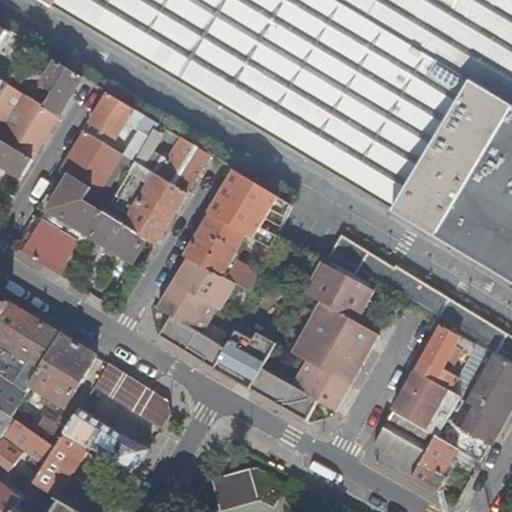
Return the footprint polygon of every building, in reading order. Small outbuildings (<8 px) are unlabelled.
[(511,0),(42,0),(511,281),(511,0)] [(14,40),(16,36),(0,26),(0,51),(9,37),(14,40)] [(55,92),(46,107),(51,110),(60,116),(84,77),(58,61),(43,86),(55,92)] [(26,75),(18,70),(9,84),(17,89),(26,75)] [(0,99),(5,91),(9,84),(7,83),(0,78),(0,99)] [(12,103),(19,91),(17,89),(9,84),(5,91),(0,99),(0,138),(33,160),(60,116),(51,110),(46,107),(34,100),(25,94),(23,99),(28,102),(8,134),(0,129),(0,128),(15,105),(12,103)] [(55,92),(43,86),(34,100),(46,107),(55,92)] [(133,122),(154,136),(161,125),(110,93),(92,122),(117,138),(133,113),(137,116),(133,122)] [(208,164),(178,145),(169,159),(156,151),(165,136),(162,134),(166,128),(161,125),(154,136),(138,163),(189,195),(208,164)] [(122,160),(135,167),(138,163),(86,131),(63,169),(72,175),(102,193),(122,160)] [(0,164),(22,178),(33,160),(0,138),(0,164)] [(178,145),(208,164),(213,157),(182,138),(178,145)] [(149,240),(158,245),(189,195),(138,163),(135,167),(114,201),(106,213),(149,240)] [(278,236),(292,206),(292,205),(238,172),(212,214),(247,234),(267,246),(272,249),(278,236)] [(50,210),(92,236),(106,213),(114,201),(102,193),(72,175),(50,210)] [(323,222),(292,206),(278,236),(306,251),(323,222)] [(135,263),(149,240),(106,213),(92,236),(135,263)] [(233,257),(247,234),(212,214),(186,256),(191,258),(232,280),(251,290),(260,273),(233,257)] [(44,220),(25,252),(61,274),(77,247),(80,243),(44,220)] [(348,239),(333,265),(444,326),(478,345),(493,353),(511,362),(511,333),(418,274),(404,266),(402,269),(348,239)] [(88,254),(77,247),(61,274),(72,282),(88,254)] [(272,342),(237,319),(222,344),(197,329),(212,305),(215,307),(232,280),(191,258),(160,308),(174,316),(162,336),(307,420),(319,400),(338,412),(381,336),(358,323),(376,293),(323,263),(305,293),(321,303),(290,352),(304,361),(289,385),(257,365),(272,342)] [(0,321),(11,303),(0,296),(0,321)] [(0,321),(0,343),(42,369),(62,335),(11,303),(0,321)] [(465,356),(470,359),(478,345),(444,326),(426,359),(427,359),(421,371),(454,390),(461,377),(450,370),(449,371),(444,368),(453,353),(458,356),(463,348),(469,351),(465,356)] [(67,409),(98,357),(62,335),(42,369),(32,387),(67,409)] [(0,373),(28,393),(32,387),(42,369),(0,343),(0,373)] [(511,362),(493,353),(468,398),(470,399),(475,402),(506,420),(511,408),(511,362)] [(97,385),(165,427),(173,414),(170,401),(110,364),(97,385)] [(420,395),(452,413),(462,395),(454,390),(421,371),(419,371),(409,389),(420,395)] [(28,393),(0,373),(0,408),(13,418),(28,393)] [(420,395),(409,389),(407,392),(396,411),(407,418),(420,395)] [(452,413),(420,395),(407,418),(409,419),(439,437),(449,419),(452,413)] [(462,426),(449,419),(439,437),(460,449),(471,455),(482,462),(506,420),(475,402),(462,426)] [(0,443),(5,437),(18,421),(13,418),(0,408),(0,443)] [(152,450),(82,409),(72,426),(68,434),(99,452),(133,472),(137,474),(152,450)] [(418,467),(432,442),(405,427),(409,419),(407,418),(396,411),(376,446),(380,461),(414,480),(421,469),(418,467)] [(45,418),(36,433),(58,449),(68,434),(72,426),(60,418),(56,425),(45,418)] [(432,442),(435,444),(439,437),(409,419),(405,427),(432,442)] [(5,437),(47,467),(58,449),(36,433),(18,421),(5,437)] [(87,455),(94,460),(99,452),(68,434),(58,449),(47,467),(37,484),(58,497),(73,506),(77,500),(57,488),(68,471),(75,475),(87,455)] [(444,476),(460,449),(439,437),(435,444),(421,469),(414,480),(438,493),(447,477),(444,476)] [(99,452),(94,460),(128,479),(133,472),(99,452)] [(467,462),(478,469),(482,462),(471,455),(467,462)] [(252,468),(259,496),(276,505),(289,483),(259,467),(252,468)] [(252,468),(216,477),(223,505),(259,496),(252,468)] [(26,496),(0,474),(0,511),(13,511),(21,502),(26,496)] [(198,511),(219,511),(223,505),(216,477),(210,478),(192,508),(198,511)] [(80,502),(76,508),(82,511),(107,511),(116,499),(96,487),(85,505),(80,502)] [(35,511),(21,502),(13,511),(82,511),(76,508),(73,506),(58,497),(48,511),(35,511)]
